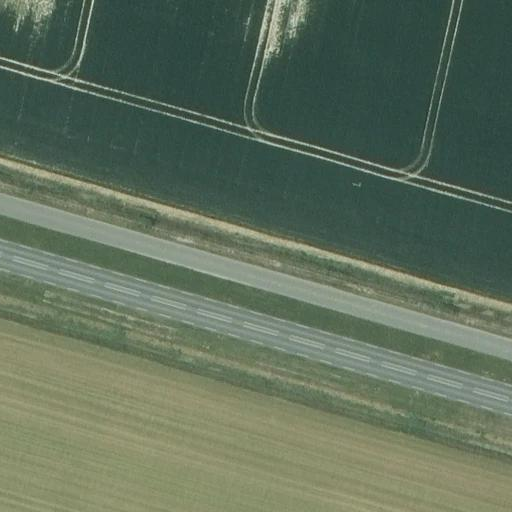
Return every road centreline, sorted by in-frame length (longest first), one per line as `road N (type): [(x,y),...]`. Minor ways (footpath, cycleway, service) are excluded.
road 1 (unclassified): [(0,203),(511,350)]
road 2 (primary): [(511,401),(0,255)]
